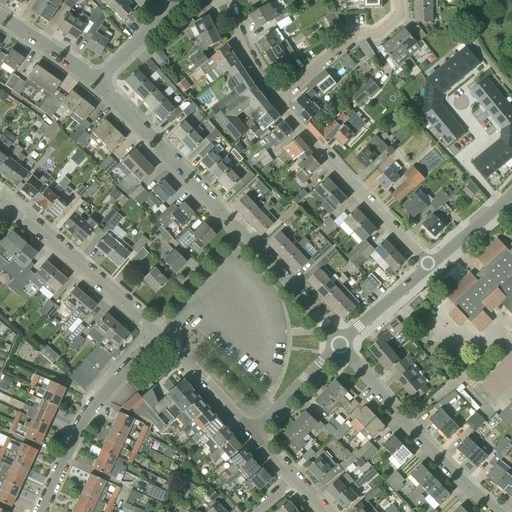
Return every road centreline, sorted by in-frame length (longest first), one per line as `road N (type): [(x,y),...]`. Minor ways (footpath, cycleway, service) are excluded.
road 1 (residential): [(341,346),(96,81)]
road 2 (residential): [(432,266),(273,99)]
road 3 (residential): [(494,511),(341,346)]
road 4 (residential): [(40,511),(100,393),(152,328)]
road 5 (residential): [(152,328),(6,204)]
road 6 (residential): [(273,99),(360,31),(375,33),(399,15),(399,0)]
road 7 (residential): [(501,207),(461,159),(479,139),(454,102),(463,94)]
road 8 (residential): [(254,432),(152,328)]
road 9 (residential): [(254,432),(341,346)]
road 10 (residential): [(341,346),(432,266)]
